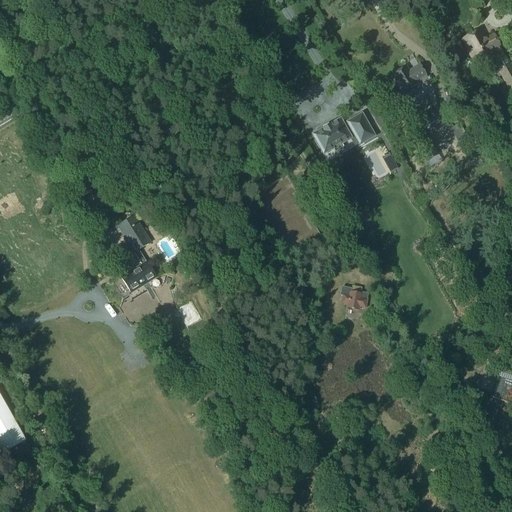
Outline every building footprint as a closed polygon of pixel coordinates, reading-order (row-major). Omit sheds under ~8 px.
[(480,31),(461,41),(473,64),(483,58),(488,67),(493,64),(511,96),(511,69),(509,64),(508,65),(502,54),(501,55),(497,48),(499,47),(493,35),(485,39),(480,31)] [(406,67),(391,77),(402,94),(407,101),(414,96),(410,89),(417,84),(415,83),(425,76),(418,66),(414,69),(409,73),(406,67)] [(403,112),(398,115),(401,122),(407,119),(403,112)] [(322,132),(313,137),(323,154),(349,139),(348,138),(354,134),(359,145),(373,137),(361,116),(348,124),(349,126),(343,129),(339,122),(331,127),(330,126),(322,131),(322,132)] [(418,127),(406,134),(427,167),(438,160),(418,127)] [(90,190),(71,198),(80,219),(92,214),(86,200),(93,197),(90,190)] [(511,200),(499,207),(508,224),(511,223),(511,221),(511,200)] [(142,266),(112,284),(122,300),(156,279),(139,251),(151,244),(134,218),(118,228),(134,254),(142,266)] [(110,243),(101,248),(112,265),(119,260),(110,243)] [(511,253),(485,266),(492,282),(508,275),(511,284),(511,253)] [(100,263),(92,268),(97,276),(105,271),(100,263)] [(341,288),(340,297),(342,297),(340,304),(347,305),(346,309),(358,311),(359,308),(365,309),(367,295),(361,294),(360,294),(360,295),(351,293),(352,290),(341,288)] [(155,289),(151,292),(155,299),(160,296),(155,289)] [(389,299),(383,303),(389,313),(395,309),(389,299)] [(0,454),(25,440),(0,396),(0,454)]
